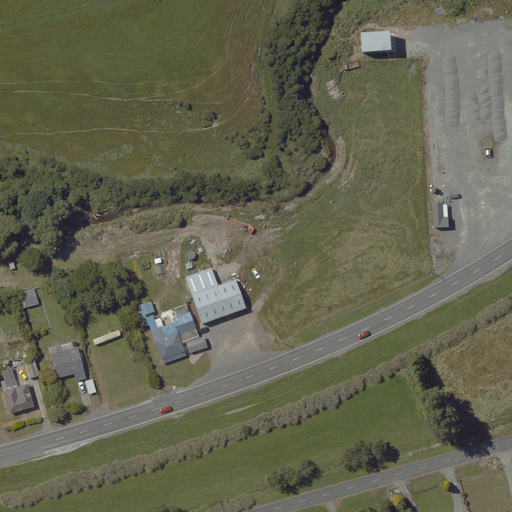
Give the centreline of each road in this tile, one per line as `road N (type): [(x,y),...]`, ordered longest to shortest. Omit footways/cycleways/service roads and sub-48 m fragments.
road 1 (primary): [(0,455),(297,358),(511,248)]
road 2 (residential): [(263,511),(511,441)]
